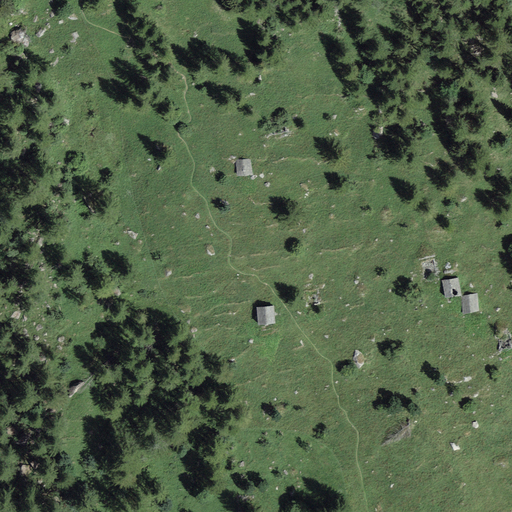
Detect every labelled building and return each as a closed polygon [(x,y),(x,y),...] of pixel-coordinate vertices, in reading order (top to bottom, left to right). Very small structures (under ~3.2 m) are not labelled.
[(250,159),(235,160),(236,177),(251,176),(250,159)] [(436,258),(420,260),(422,278),(438,276),(436,258)] [(460,296),(458,278),(442,280),(445,298),(460,296)] [(316,290),(305,293),(310,309),(321,305),(316,290)] [(479,312),(476,294),(462,296),(464,314),(479,312)] [(272,305),(256,308),(259,326),(275,324),(272,305)] [(511,334),(497,337),(500,355),(511,353),(511,334)]
